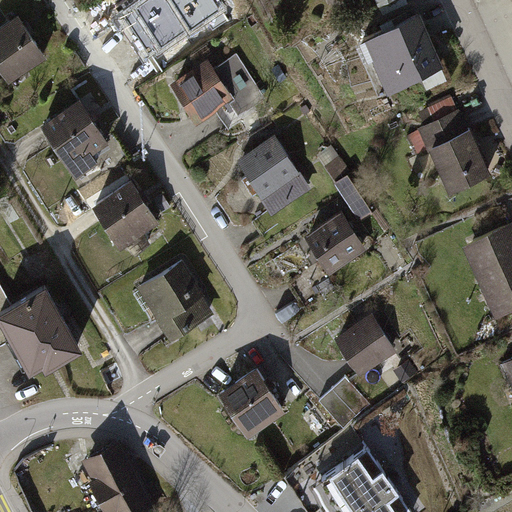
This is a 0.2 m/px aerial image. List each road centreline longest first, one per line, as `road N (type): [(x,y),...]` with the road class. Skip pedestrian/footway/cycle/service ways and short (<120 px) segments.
road 1 (residential): [(58,0),(265,324),(111,422)]
road 2 (residential): [(230,511),(168,451),(111,422)]
road 3 (residential): [(511,117),(459,0)]
